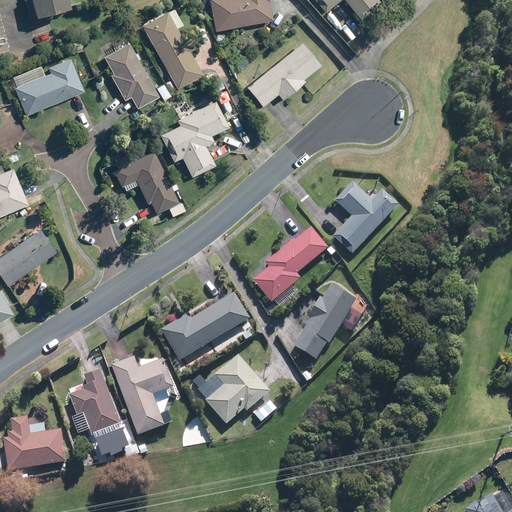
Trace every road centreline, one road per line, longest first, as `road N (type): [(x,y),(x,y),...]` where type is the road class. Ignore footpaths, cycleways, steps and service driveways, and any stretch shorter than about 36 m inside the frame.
road 1 (residential): [(123,287),(310,139),(377,110)]
road 2 (residential): [(0,367),(123,287)]
road 3 (residential): [(70,159),(95,203),(123,287)]
road 4 (residential): [(377,110),(371,66),(392,30),(424,0)]
